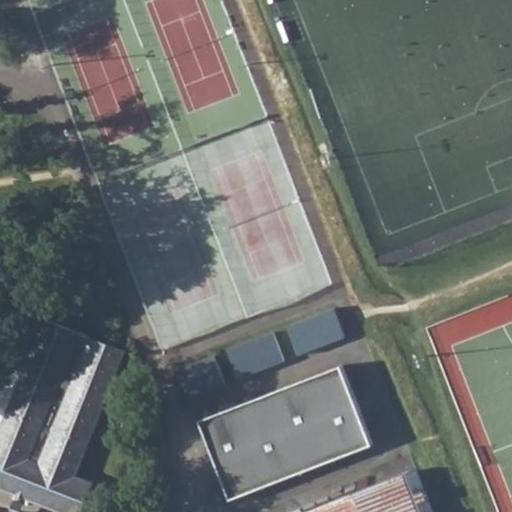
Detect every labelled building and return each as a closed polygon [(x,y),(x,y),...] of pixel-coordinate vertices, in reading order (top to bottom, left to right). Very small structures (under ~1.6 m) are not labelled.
[(333,309),(286,325),(297,354),(303,352),(343,338),(333,309)] [(79,467),(114,379),(125,351),(92,338),(88,336),(86,341),(78,338),(80,333),(45,319),(0,432),(0,445),(57,468),(76,475),(79,467)] [(272,331),(227,348),(238,377),(242,375),(277,362),(283,360),(272,331)] [(213,354),(179,367),(190,396),(218,385),(224,383),(213,354)] [(340,364),(199,418),(229,497),(371,443),(355,402),(340,364)] [(430,511),(414,470),(304,511),(430,511)] [(76,475),(61,510),(66,511),(82,511),(94,483),(76,475)]
